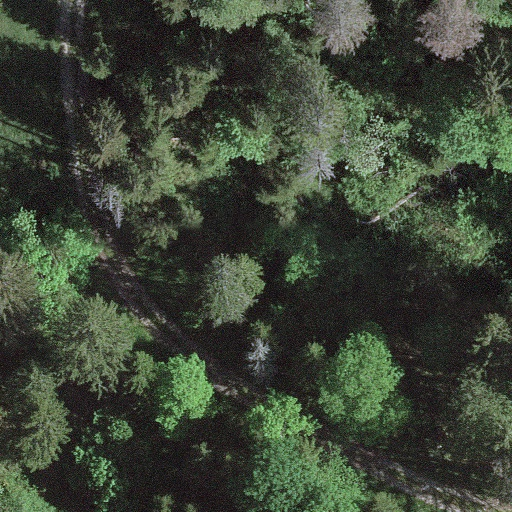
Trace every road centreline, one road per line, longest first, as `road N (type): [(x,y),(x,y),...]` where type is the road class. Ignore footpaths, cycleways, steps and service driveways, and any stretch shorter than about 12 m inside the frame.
road 1 (track): [(390,511),(58,478),(0,325)]
road 2 (track): [(0,137),(31,0)]
